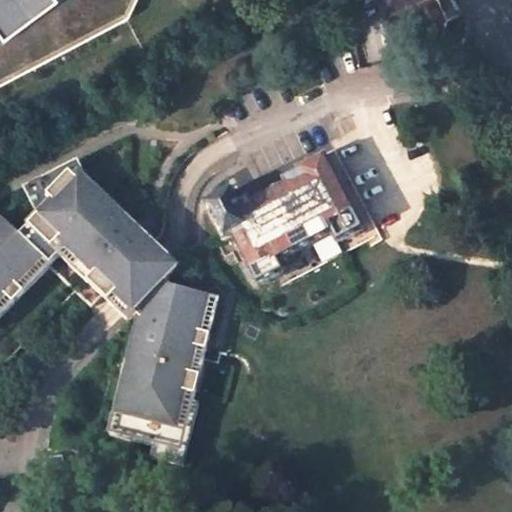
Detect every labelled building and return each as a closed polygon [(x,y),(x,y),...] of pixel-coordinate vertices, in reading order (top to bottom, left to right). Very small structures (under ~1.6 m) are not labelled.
[(0,0),(0,86),(127,20),(130,18),(137,0),(0,0)] [(378,0),(387,18),(422,0),(378,0)] [(363,234),(324,159),(299,172),(300,175),(286,182),(288,187),(252,206),(250,201),(238,208),(232,196),(204,211),(223,246),(233,242),(258,288),(284,275),(279,264),(333,236),(339,246),(363,234)] [(83,161),(39,181),(52,210),(41,215),(24,238),(3,217),(0,219),(0,368),(75,291),(91,306),(108,288),(122,301),(139,318),(129,362),(134,363),(131,378),(125,376),(114,424),(138,430),(134,442),(181,453),(199,381),(189,378),(196,352),(206,355),(209,339),(200,337),(190,334),(197,298),(171,292),(163,285),(175,273),(164,261),(160,265),(156,261),(143,246),(146,242),(115,209),(111,213),(92,193),(95,189),(83,161)] [(28,186),(41,215),(52,210),(39,181),(28,186)] [(156,261),(160,265),(164,261),(160,257),(146,242),(143,246),(156,261)] [(190,334),(200,337),(208,300),(197,298),(190,334)] [(206,355),(196,352),(189,378),(199,381),(203,364),(218,368),(220,359),(206,355)] [(129,362),(125,376),(131,378),(134,363),(129,362)] [(111,436),(134,442),(138,430),(114,424),(111,436)]
